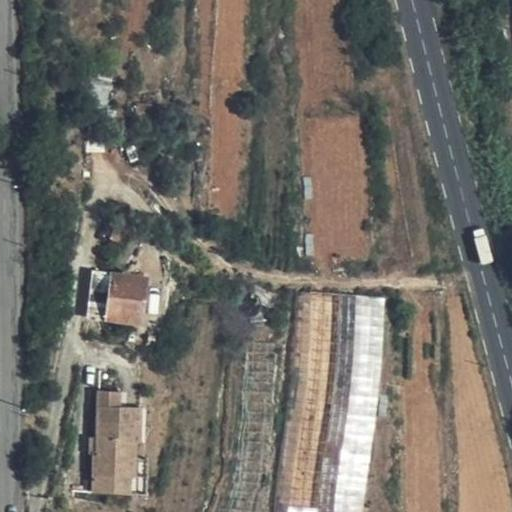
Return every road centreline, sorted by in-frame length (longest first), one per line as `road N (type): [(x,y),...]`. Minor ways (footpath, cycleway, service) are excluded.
road 1 (tertiary): [(3,0),(11,511)]
road 2 (secondary): [(416,0),(511,371)]
